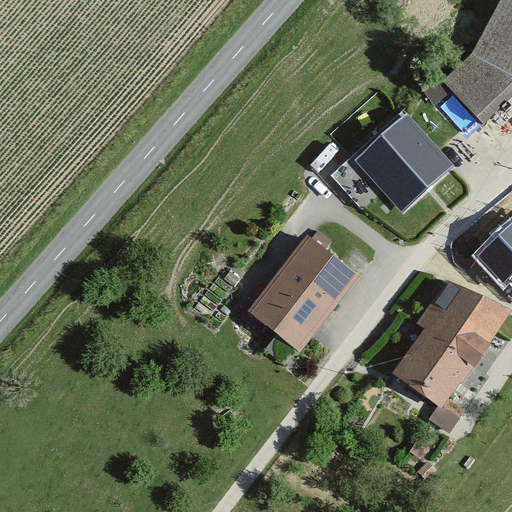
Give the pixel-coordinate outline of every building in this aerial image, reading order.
[(511,0),(498,0),(472,49),(445,73),(481,113),(511,85),(511,0)] [(452,88),(438,104),(457,122),(472,105),(452,88)] [(454,165),(407,113),(354,160),(402,212),(454,165)] [(511,220),(473,257),(504,289),(511,281),(511,220)] [(308,234),(248,312),(299,352),(360,274),(308,234)] [(450,277),(383,367),(440,410),(511,312),(511,302),(486,284),(450,277)]
